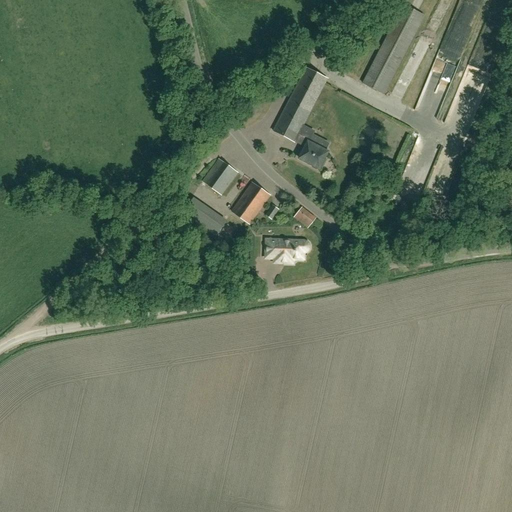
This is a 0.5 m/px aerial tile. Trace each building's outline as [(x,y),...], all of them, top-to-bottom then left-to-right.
[(461,0),(413,109),(420,112),(441,66),(456,73),(488,0),(461,0)] [(423,16),(403,5),(362,84),(383,95),(423,16)] [(306,68),(273,132),(294,142),(296,140),(306,145),(305,148),(299,159),(319,169),(328,153),(326,152),(308,143),(311,138),(313,134),(314,131),(303,125),(327,79),(306,68)] [(221,197),(238,174),(218,159),(202,182),(221,197)] [(250,225),(270,196),(252,184),(232,212),(250,225)] [(212,243),(226,223),(193,199),(179,220),(212,243)] [(272,221),(279,210),(273,206),(265,216),(272,221)] [(308,229),(315,219),(302,208),(294,218),(308,229)] [(275,259),(275,263),(292,264),(293,259),(303,260),(303,253),(306,252),(308,251),(309,249),(309,246),(308,244),(306,243),(304,242),(266,241),(266,258),(275,259)]
